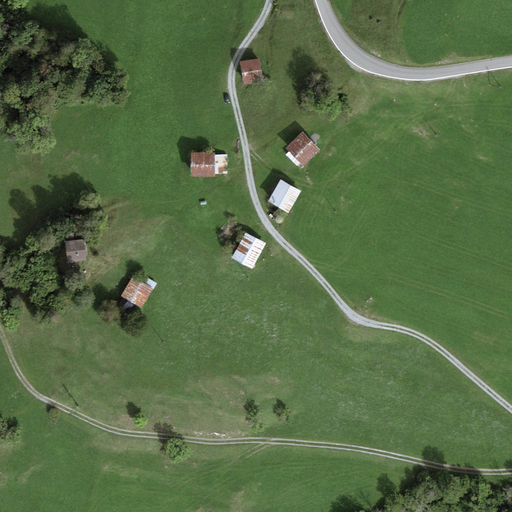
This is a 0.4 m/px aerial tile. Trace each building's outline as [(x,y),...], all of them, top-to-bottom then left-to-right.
[(263,83),(260,63),(242,65),(245,86),(263,83)] [(320,151),(304,135),(289,150),(305,165),(320,151)] [(229,175),(228,157),(216,157),(216,154),(192,154),(192,178),(216,178),(216,175),(229,175)] [(301,192),(282,181),(270,202),(289,213),(301,192)] [(278,223),(280,224),(281,224),(282,223),(283,223),(284,222),(285,220),(285,219),(284,218),(283,217),(282,216),(281,216),(280,216),(278,216),(277,217),(277,218),(277,220),(277,221),(277,222),(278,223)] [(267,244),(248,234),(234,258),(253,269),(267,244)] [(86,259),(84,242),(66,244),(68,261),(86,259)] [(153,290),(133,277),(121,296),(142,308),(153,290)] [(133,306),(122,298),(114,308),(124,316),(133,306)]
